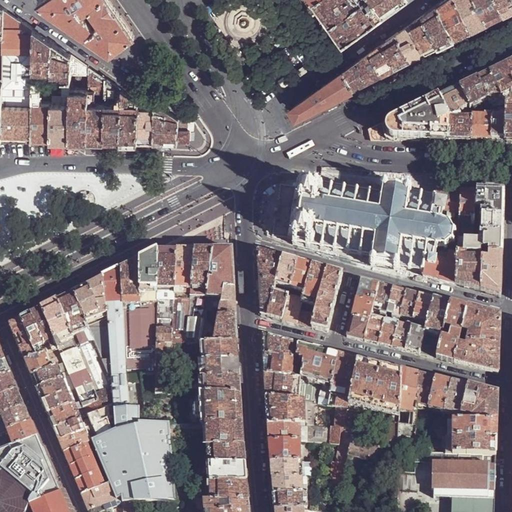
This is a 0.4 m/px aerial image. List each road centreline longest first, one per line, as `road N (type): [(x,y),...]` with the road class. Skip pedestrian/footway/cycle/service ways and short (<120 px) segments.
road 1 (tertiary): [(0,293),(247,165)]
road 2 (tertiary): [(247,165),(29,165),(0,173)]
road 3 (secondary): [(312,135),(511,36)]
road 4 (residential): [(292,145),(277,114),(285,95),(421,0)]
road 5 (residential): [(0,323),(80,511)]
road 6 (residential): [(187,73),(149,88),(18,0)]
road 7 (residential): [(250,324),(264,511)]
road 8 (residential): [(507,386),(335,344)]
road 9 (residential): [(354,270),(510,310)]
road 10 (tertiary): [(247,165),(384,166)]
road 11 (tertiary): [(511,170),(384,166)]
road 12 (residential): [(504,511),(507,386)]
